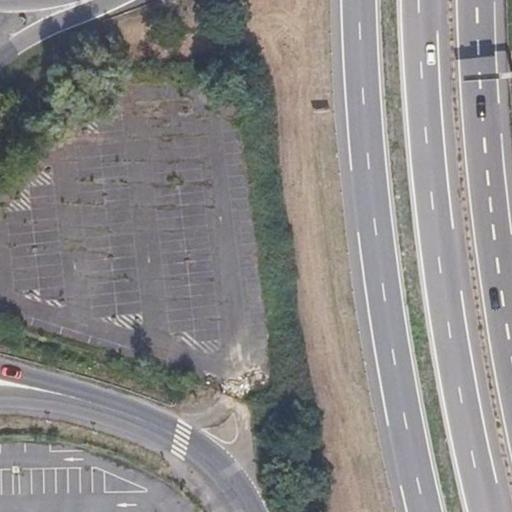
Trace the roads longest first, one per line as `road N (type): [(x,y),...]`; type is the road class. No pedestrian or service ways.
road 1 (trunk): [(485,511),(438,263),(417,0)]
road 2 (trunk): [(358,0),(369,194),(424,511)]
road 3 (trunk): [(511,361),(476,0)]
road 4 (tertiary): [(0,368),(91,382),(140,406),(207,455),(249,511)]
